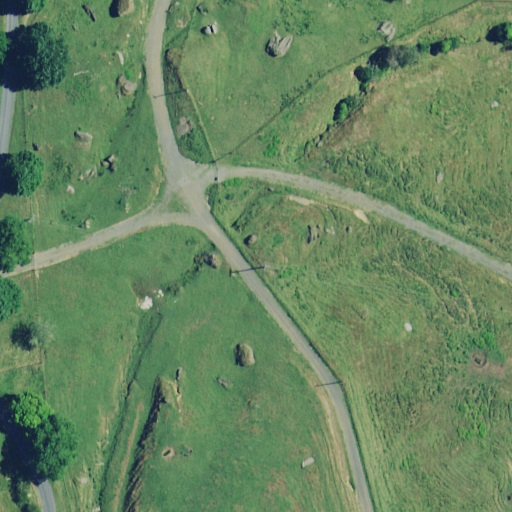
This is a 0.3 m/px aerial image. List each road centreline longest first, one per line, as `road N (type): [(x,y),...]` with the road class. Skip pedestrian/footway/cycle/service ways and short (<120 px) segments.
road 1 (track): [(184,195),(65,254),(0,272)]
road 2 (residential): [(184,195),(156,106),(168,0)]
